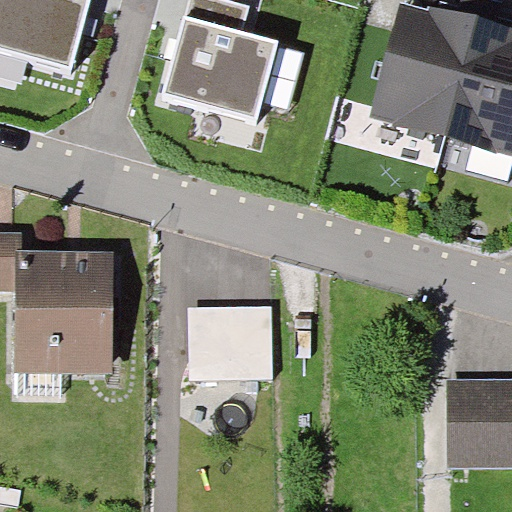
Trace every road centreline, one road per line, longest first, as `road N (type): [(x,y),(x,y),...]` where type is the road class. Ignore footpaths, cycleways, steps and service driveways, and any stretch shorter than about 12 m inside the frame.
road 1 (residential): [(0,160),(511,300)]
road 2 (unknown): [(425,277),(430,511)]
